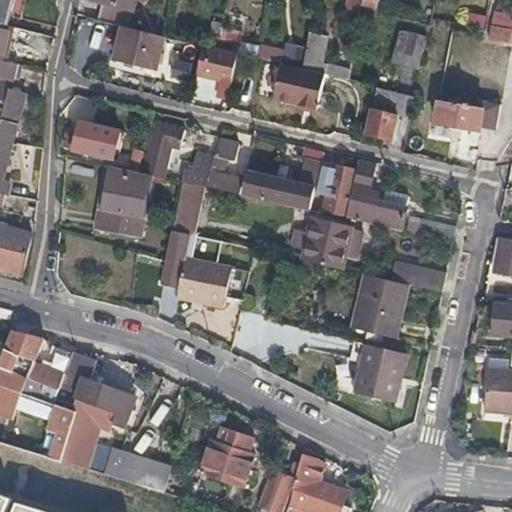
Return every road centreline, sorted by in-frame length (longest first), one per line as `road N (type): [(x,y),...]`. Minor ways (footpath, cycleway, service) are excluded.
road 1 (residential): [(56,81),(485,182),(478,228)]
road 2 (residential): [(51,312),(184,357),(419,470)]
road 3 (residential): [(478,228),(434,437),(419,470)]
road 4 (residential): [(56,81),(51,312)]
